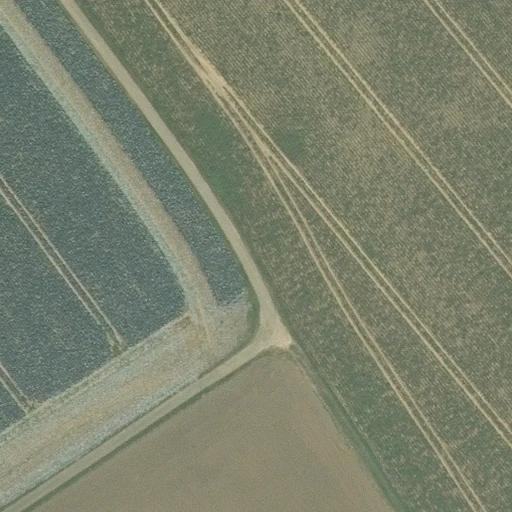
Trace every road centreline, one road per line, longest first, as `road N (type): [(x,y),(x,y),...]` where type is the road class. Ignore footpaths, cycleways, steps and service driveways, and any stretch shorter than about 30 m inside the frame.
road 1 (track): [(63,0),(175,154),(268,314),(262,342),(11,511)]
road 2 (track): [(268,314),(392,511)]
